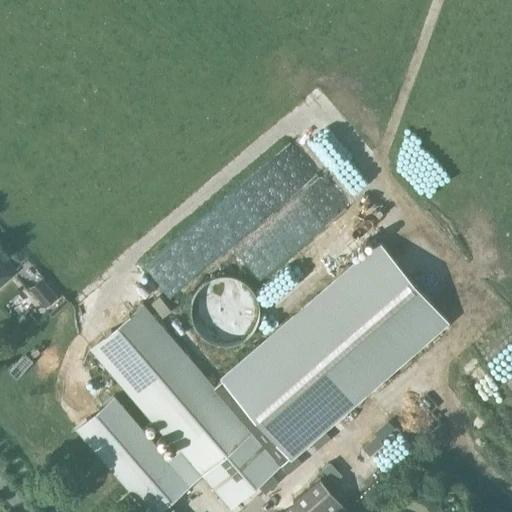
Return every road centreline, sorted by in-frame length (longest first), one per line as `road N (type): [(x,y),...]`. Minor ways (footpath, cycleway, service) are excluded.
road 1 (track): [(265,511),(485,323),(375,192),(442,0)]
road 2 (track): [(398,397),(511,493)]
